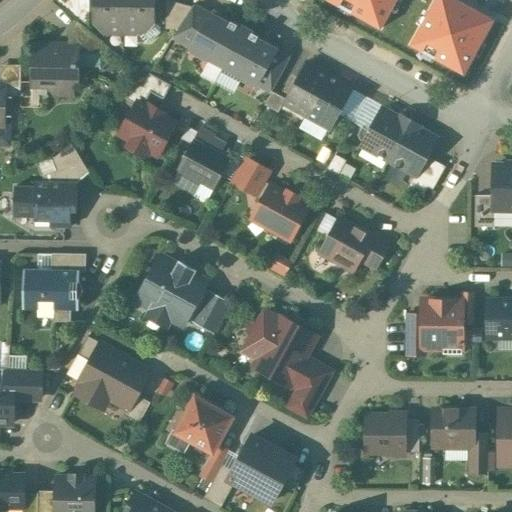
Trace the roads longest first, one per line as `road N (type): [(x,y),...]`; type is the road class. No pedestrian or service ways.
road 1 (residential): [(180,99),(431,233)]
road 2 (residential): [(112,222),(143,221),(367,339)]
road 3 (residential): [(486,120),(252,0)]
road 4 (residential): [(317,494),(511,501)]
road 5 (residential): [(46,436),(110,456),(211,511)]
road 6 (residential): [(170,357),(325,439)]
road 7 (residential): [(364,378),(386,386),(511,388)]
road 8 (residential): [(431,233),(486,120)]
